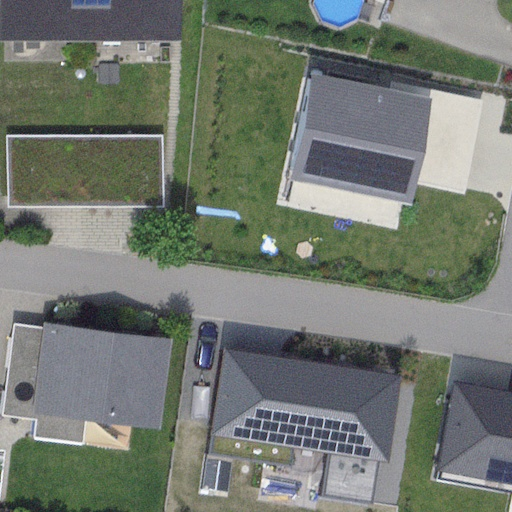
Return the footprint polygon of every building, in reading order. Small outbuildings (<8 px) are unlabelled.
[(0,0),(0,38),(83,39),(83,0),(0,0)] [(173,39),(173,0),(83,0),(83,39),(173,39)] [(463,110),(314,82),(294,182),(411,205),(416,178),(448,184),(463,110)] [(159,136),(5,138),(6,206),(160,204),(159,136)] [(166,337),(40,322),(40,327),(8,323),(0,386),(0,418),(30,422),(28,438),(80,444),(83,418),(155,426),(166,337)] [(401,375),(223,350),(211,437),(389,462),(401,375)] [(511,392),(455,383),(439,472),(511,484),(511,392)]
